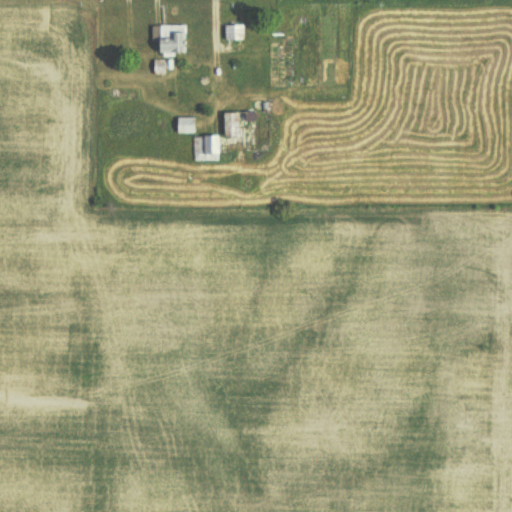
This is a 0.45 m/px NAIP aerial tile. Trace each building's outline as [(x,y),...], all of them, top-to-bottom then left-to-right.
[(184,52),(184,25),(155,24),(155,33),(155,51),(184,52)] [(242,24),(224,25),(224,39),(243,39),(242,24)] [(223,112),(223,135),(237,135),(237,112),(223,112)] [(193,116),(176,116),(176,133),(194,132),(193,116)] [(193,136),(194,160),(218,159),(217,135),(193,136)]
